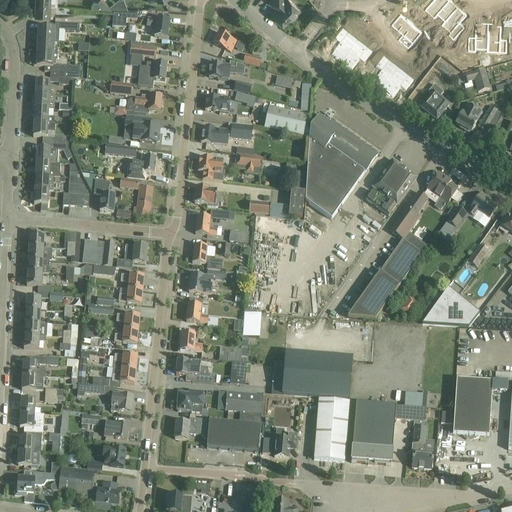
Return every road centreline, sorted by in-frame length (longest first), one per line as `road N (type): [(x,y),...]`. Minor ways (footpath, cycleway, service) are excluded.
road 1 (unclassified): [(139,511),(168,235)]
road 2 (unclassified): [(511,178),(340,85),(297,50)]
road 3 (unclassified): [(168,235),(175,235),(200,0)]
road 4 (unclassified): [(294,484),(468,497),(511,488)]
road 5 (residential): [(168,235),(6,217)]
road 6 (residential): [(0,356),(6,217)]
road 7 (residential): [(9,156),(14,50),(0,25)]
